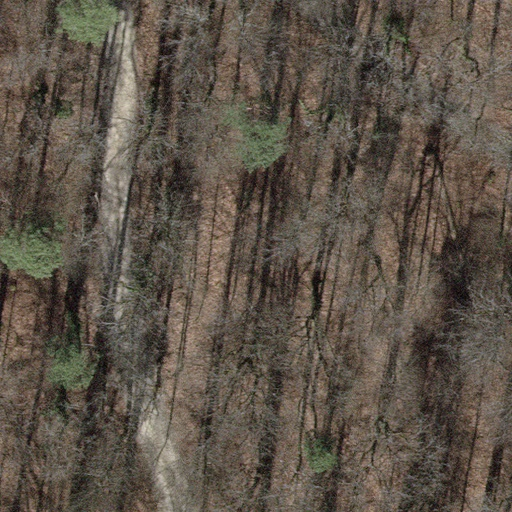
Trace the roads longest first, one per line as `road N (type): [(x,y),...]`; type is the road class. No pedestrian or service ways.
road 1 (track): [(133,0),(112,204),(159,511)]
road 2 (track): [(511,153),(459,130),(306,0)]
